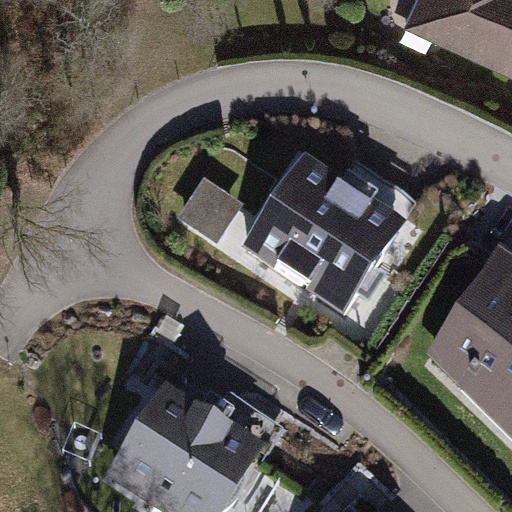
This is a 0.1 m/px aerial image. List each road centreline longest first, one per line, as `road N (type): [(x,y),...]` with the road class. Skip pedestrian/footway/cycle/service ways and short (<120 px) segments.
road 1 (residential): [(511,161),(334,88),(221,88),(141,131),(72,240)]
road 2 (residential): [(72,240),(367,414),(469,511)]
road 3 (residential): [(72,240),(2,352)]
